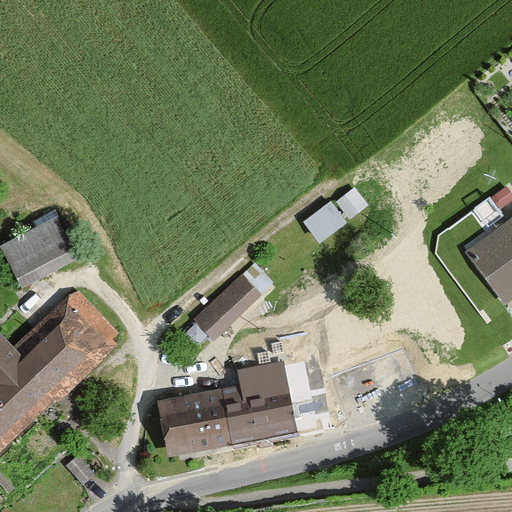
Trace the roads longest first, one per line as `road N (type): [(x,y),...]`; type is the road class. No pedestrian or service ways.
road 1 (unclassified): [(511,375),(359,445),(178,488),(117,511)]
road 2 (track): [(178,488),(220,503),(511,465)]
